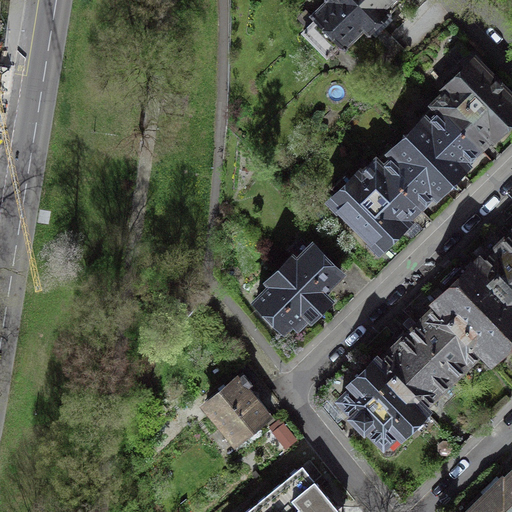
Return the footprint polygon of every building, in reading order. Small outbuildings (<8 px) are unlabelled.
[(344,48),(364,28),(369,33),(374,28),(380,23),(356,0),(327,0),(328,1),(313,17),(317,21),(304,33),(327,56),(339,43),(344,48)] [(356,0),(380,23),(388,16),(396,8),(395,5),(400,5),(403,1),(403,0),(356,0)] [(449,90),(436,103),(479,147),(485,141),(491,135),(493,137),(511,118),(511,98),(475,60),(447,88),(449,90)] [(189,83),(169,80),(168,92),(166,104),(186,107),(189,83)] [(463,163),(479,147),(436,103),(421,118),(425,121),(409,136),(451,179),(458,172),(465,165),(463,163)] [(375,162),(418,207),(434,191),(437,193),(444,186),(451,179),(409,136),(394,151),(391,148),(376,162),(375,162)] [(418,207),(375,162),(362,175),(360,173),(332,200),(379,248),(408,220),(406,219),(412,213),(418,207)] [(511,234),(497,248),(482,263),(479,260),(479,261),(511,295),(511,234)] [(295,258),(282,270),(318,307),(323,302),(328,298),(323,292),(340,275),(311,246),(297,260),(295,258)] [(458,281),(437,301),(492,357),(511,337),(511,295),(479,261),(458,281)] [(318,307),(282,270),(270,283),(271,284),(257,298),(286,328),(292,322),(297,327),(308,317),(318,307)] [(197,313),(183,301),(169,316),(184,329),(197,313)] [(424,317),(409,333),(452,377),(482,348),(491,358),(492,357),(437,301),(437,302),(439,304),(424,317)] [(452,377),(409,333),(394,347),(379,362),(377,359),(376,360),(424,410),(425,409),(422,406),(452,377)] [(424,410),(376,360),(353,382),(356,385),(341,399),(355,414),(353,416),(359,421),(364,427),(366,426),(383,442),(382,443),(381,449),(386,454),(392,454),(395,450),(395,448),(407,436),(402,431),(424,410)] [(244,374),(208,403),(237,439),(269,412),(259,399),(248,386),(251,383),(244,374)] [(321,479),(306,460),(265,493),(280,511),(290,511),(291,511),(292,511),(320,511),(337,498),(321,479)] [(491,483),(482,492),(501,511),(511,511),(511,473),(504,482),(502,480),(499,483),(495,487),(491,483)] [(501,511),(482,492),(473,500),(477,505),(473,508),(469,511),(501,511)]
